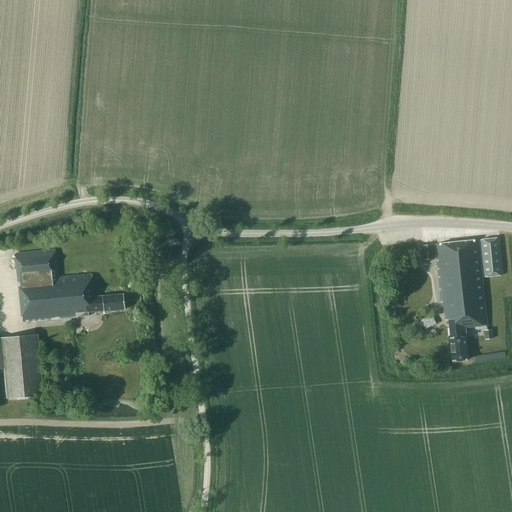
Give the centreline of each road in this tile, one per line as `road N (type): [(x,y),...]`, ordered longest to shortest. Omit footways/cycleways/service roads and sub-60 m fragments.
road 1 (unclassified): [(511,227),(435,220),(222,234),(192,225)]
road 2 (unclassified): [(202,511),(205,435),(184,276),(192,225)]
road 3 (unclassified): [(0,227),(102,200),(148,205),(192,225)]
